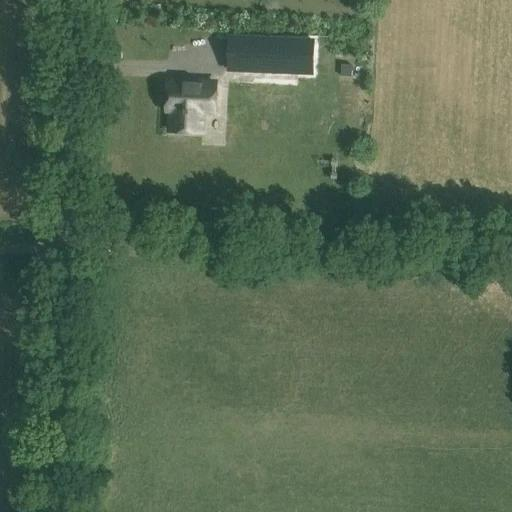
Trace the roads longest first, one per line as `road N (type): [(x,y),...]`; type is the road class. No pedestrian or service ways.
road 1 (unclassified): [(69,239),(511,250)]
road 2 (unclassified): [(56,511),(69,239)]
road 3 (unclassified): [(69,239),(76,0)]
